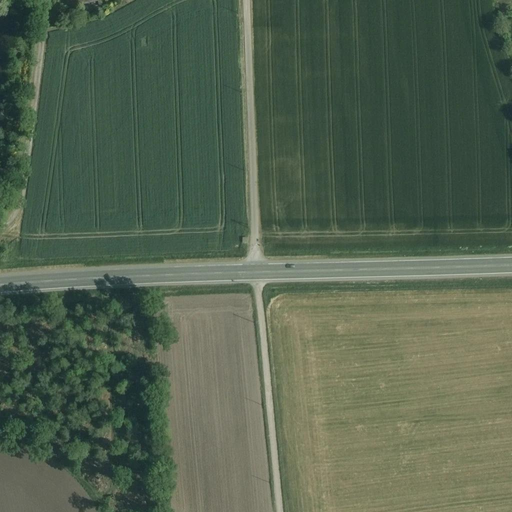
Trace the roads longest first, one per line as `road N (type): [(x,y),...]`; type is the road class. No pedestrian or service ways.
road 1 (unclassified): [(257,273),(246,0)]
road 2 (secondary): [(257,273),(0,286)]
road 3 (secondary): [(511,267),(257,273)]
